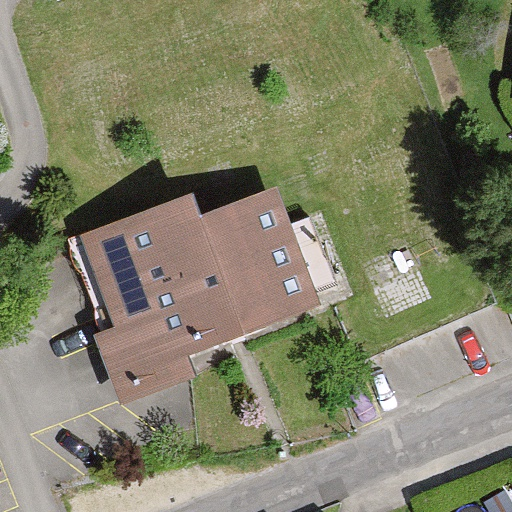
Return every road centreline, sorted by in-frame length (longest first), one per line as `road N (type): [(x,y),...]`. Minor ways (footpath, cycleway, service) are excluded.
road 1 (residential): [(511,415),(254,511)]
road 2 (residential): [(0,204),(29,138),(0,30)]
road 3 (residential): [(40,511),(0,398)]
